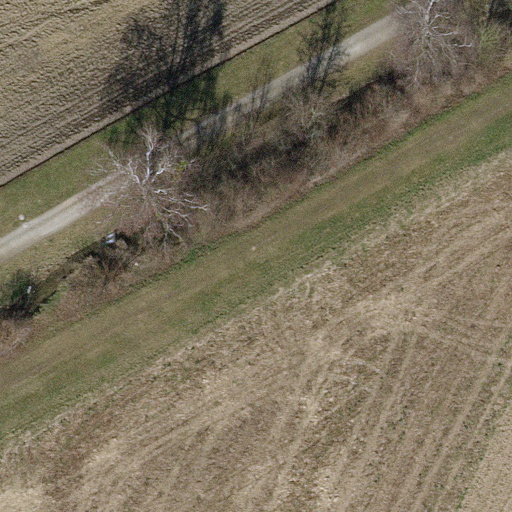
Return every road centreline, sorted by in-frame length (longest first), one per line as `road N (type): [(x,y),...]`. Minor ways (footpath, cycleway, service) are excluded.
road 1 (track): [(0,419),(315,251),(511,133)]
road 2 (track): [(448,0),(0,248)]
